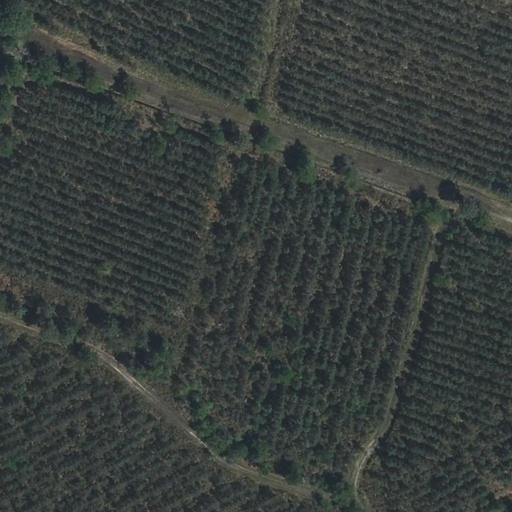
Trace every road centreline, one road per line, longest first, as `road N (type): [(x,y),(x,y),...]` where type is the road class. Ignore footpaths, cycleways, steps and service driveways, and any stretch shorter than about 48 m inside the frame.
road 1 (track): [(0,316),(70,340),(123,370),(233,464),(363,502)]
road 2 (track): [(368,511),(358,471),(392,418),(453,198),(511,221)]
